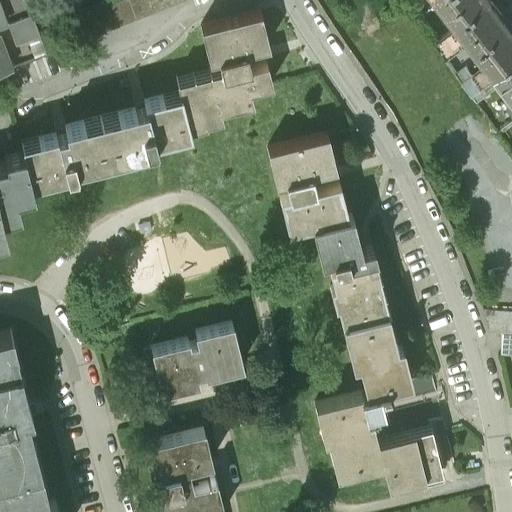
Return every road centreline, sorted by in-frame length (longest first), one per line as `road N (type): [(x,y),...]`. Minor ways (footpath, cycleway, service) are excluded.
road 1 (residential): [(509,511),(483,386),(433,243),(293,0)]
road 2 (residential): [(115,511),(71,350),(35,304),(0,292)]
road 3 (residential): [(233,0),(129,61),(23,103)]
